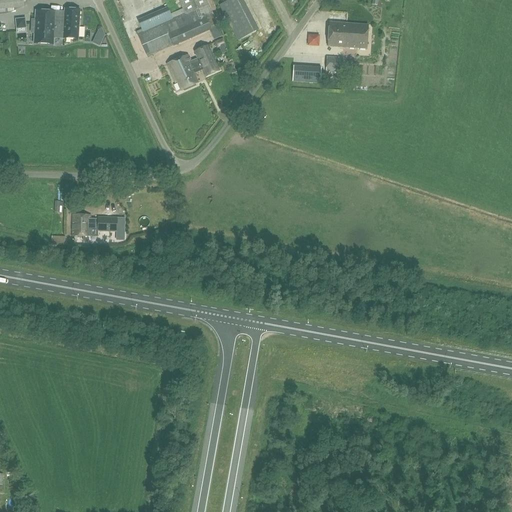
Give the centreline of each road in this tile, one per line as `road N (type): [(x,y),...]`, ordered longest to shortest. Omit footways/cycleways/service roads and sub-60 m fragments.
road 1 (primary): [(511,368),(258,322)]
road 2 (primary): [(234,318),(0,275)]
road 3 (unclassified): [(175,172),(220,135),(318,0)]
road 4 (motorway): [(234,318),(200,511)]
road 5 (motorway): [(226,511),(258,322)]
road 6 (unclassified): [(175,172),(96,0)]
road 7 (unclassified): [(0,173),(175,172)]
